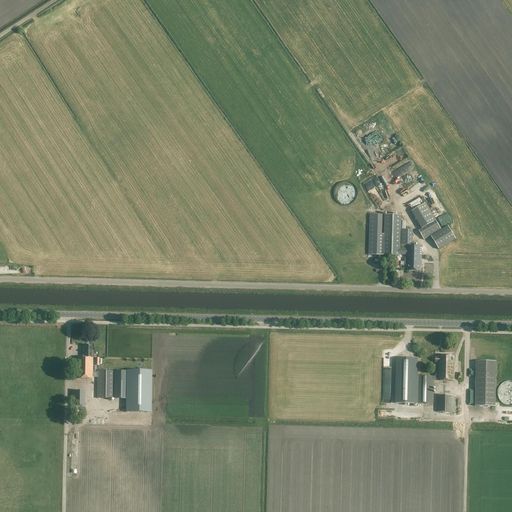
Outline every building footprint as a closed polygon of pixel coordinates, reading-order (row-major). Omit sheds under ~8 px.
[(414,179),(421,176),(417,167),(410,170),(414,179)] [(411,192),(407,194),(408,197),(402,200),(404,203),(414,198),(411,192)] [(414,200),(416,205),(423,202),(421,197),(414,200)] [(411,211),(421,229),(436,220),(426,203),(411,211)] [(382,215),(369,215),(368,255),(383,255),(400,256),(400,255),(407,255),(407,265),(407,271),(420,271),(420,265),(421,265),(421,247),(407,246),(407,249),(400,249),(401,216),(385,215),(384,235),(382,235),(382,215)] [(441,230),(436,221),(419,232),(424,240),(441,230)] [(455,239),(448,226),(431,237),(438,250),(455,239)] [(412,231),(402,231),(401,245),(412,245),(412,231)] [(92,346),(84,346),(84,350),(83,350),(83,354),(84,354),(84,358),(77,358),(77,379),(92,379),(92,377),(97,377),(97,398),(114,399),(114,371),(97,371),(97,372),(92,372),(93,358),(94,358),(94,351),(92,351),(92,346)] [(417,359),(397,358),(396,403),(433,404),(433,381),(454,381),(454,356),(438,356),(438,357),(435,357),(435,363),(438,363),(438,377),(433,376),(417,376),(417,359)] [(496,362),(476,362),(475,407),(495,407),(496,362)] [(126,371),(126,412),(151,413),(152,371),(126,371)] [(85,392),(72,391),(72,406),(84,407),(85,392)] [(455,396),(438,396),(438,412),(455,413),(455,396)]
